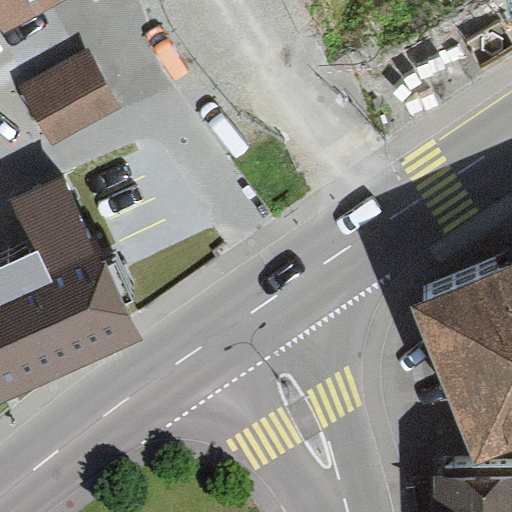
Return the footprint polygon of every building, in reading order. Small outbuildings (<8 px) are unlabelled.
[(0,0),(0,30),(53,0),(0,0)] [(363,0),(385,39),(457,0),(363,0)] [(94,60),(32,90),(59,145),(121,114),(94,60)] [(82,229),(0,264),(0,389),(128,334),(82,229)] [(511,237),(424,273),(481,417),(511,404),(511,237)] [(511,511),(511,457),(439,459),(440,511),(511,511)]
